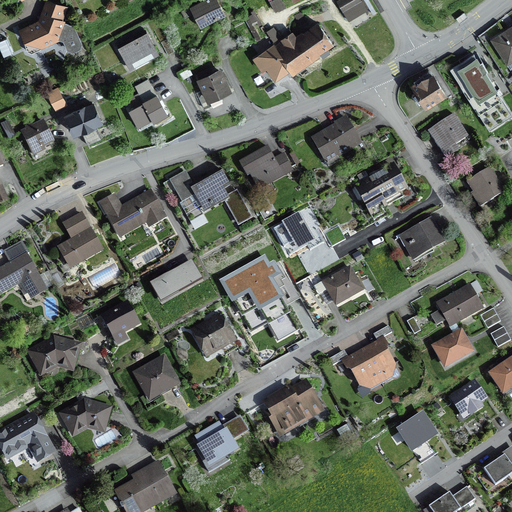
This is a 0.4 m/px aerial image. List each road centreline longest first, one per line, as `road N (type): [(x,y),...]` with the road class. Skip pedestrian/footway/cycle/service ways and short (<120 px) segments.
road 1 (residential): [(370,81),(87,180),(0,227)]
road 2 (residential): [(145,447),(481,251)]
road 3 (residential): [(370,81),(481,251)]
road 4 (residential): [(22,511),(145,447)]
road 5 (residential): [(511,429),(409,497)]
